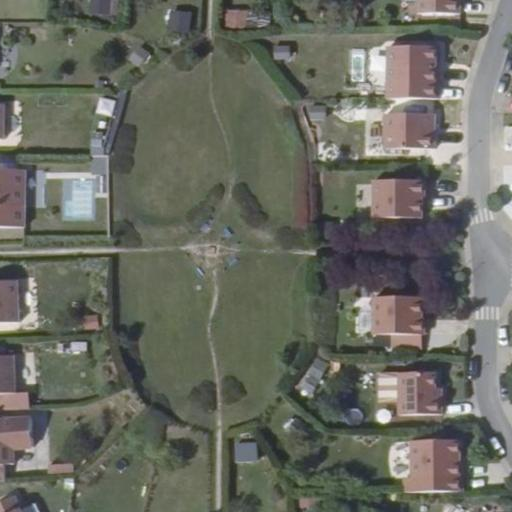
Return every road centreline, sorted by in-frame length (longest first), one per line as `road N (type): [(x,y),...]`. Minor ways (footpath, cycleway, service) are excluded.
road 1 (residential): [(510,0),(482,83),(475,146),(484,259)]
road 2 (residential): [(484,259),(483,381),(511,446)]
